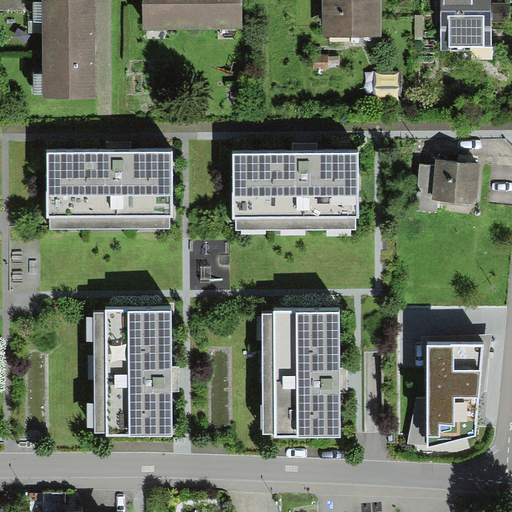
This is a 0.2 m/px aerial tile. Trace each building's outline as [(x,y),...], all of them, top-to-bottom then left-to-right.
[(0,0),(0,9),(44,10),(44,0),(0,0)] [(93,96),(92,0),(44,0),(44,10),(44,96),(93,96)] [(237,0),(140,0),(140,32),(237,32),(237,0)] [(374,0),(319,0),(320,40),(376,39),(374,0)] [(485,0),(441,0),(441,54),(466,54),(466,47),(485,47),(485,0)] [(396,98),(396,74),(371,75),(371,99),(396,98)] [(172,152),(47,153),(47,218),(50,218),(50,229),(169,228),(169,216),(173,216),(172,152)] [(358,154),(233,155),(234,217),(237,217),(237,230),(354,228),(354,215),(359,215),(358,154)] [(475,167),(433,164),(433,169),(416,168),(413,212),(432,213),(433,202),(472,205),(475,167)] [(106,314),(95,314),(95,431),(107,431),(107,436),(173,436),(173,309),(106,309),(106,314)] [(273,315),(261,315),(261,434),(275,434),(275,438),(341,437),(340,310),(273,311),(273,315)] [(484,341),(427,342),(428,394),(416,394),(409,440),(427,441),(476,432),(484,341)]
